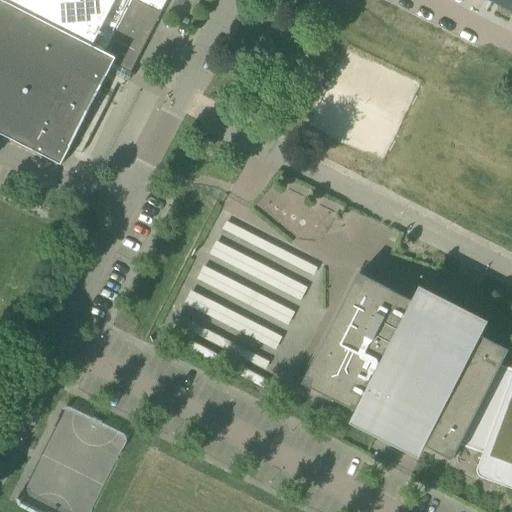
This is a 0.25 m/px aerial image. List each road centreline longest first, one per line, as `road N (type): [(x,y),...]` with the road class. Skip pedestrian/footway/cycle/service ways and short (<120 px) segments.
road 1 (residential): [(398,511),(56,339)]
road 2 (residential): [(511,267),(178,98)]
road 3 (residential): [(56,339),(124,206)]
road 4 (residential): [(124,206),(0,148)]
road 5 (residential): [(0,451),(56,339)]
road 6 (residential): [(124,206),(178,98)]
